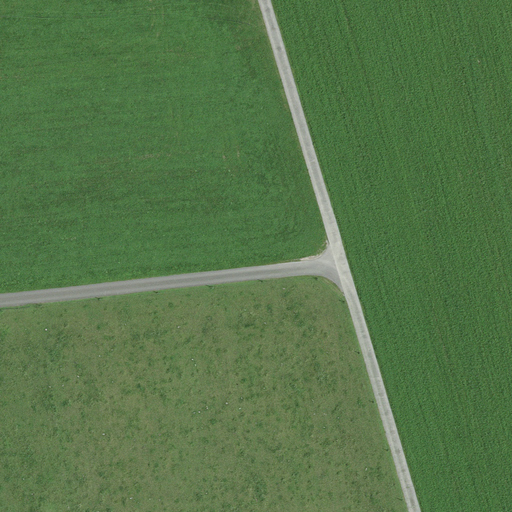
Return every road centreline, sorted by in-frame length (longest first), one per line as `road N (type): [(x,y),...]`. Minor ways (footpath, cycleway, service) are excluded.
road 1 (track): [(265,0),(414,511)]
road 2 (track): [(0,305),(342,266)]
